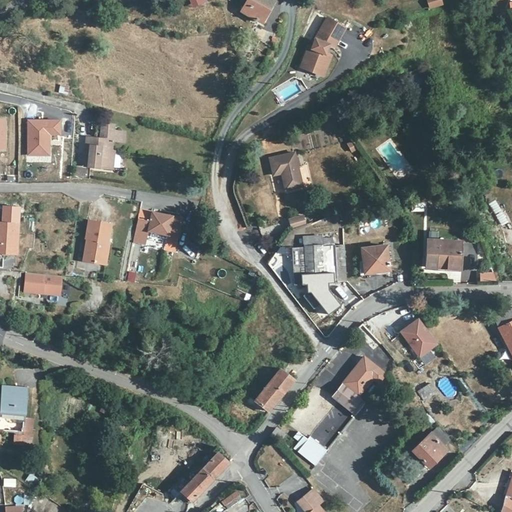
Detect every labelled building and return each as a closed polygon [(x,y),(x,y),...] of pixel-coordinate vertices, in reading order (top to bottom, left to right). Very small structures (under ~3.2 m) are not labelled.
[(188,0),(193,9),(208,2),(207,0),(188,0)] [(246,0),(241,11),(261,22),(272,0),(246,0)] [(427,0),(430,10),(442,6),(440,0),(427,0)] [(345,27),(328,17),(316,39),(312,48),(309,46),(301,66),(317,73),(321,63),(327,65),(331,55),(325,52),(328,45),(334,47),(345,27)] [(242,49),(240,48),(237,53),(242,56),(245,51),(242,49)] [(327,65),(321,63),(317,73),(323,75),(327,65)] [(281,103),(302,91),(297,83),(276,95),(281,103)] [(69,87),(62,85),(59,92),(67,94),(69,87)] [(27,120),(17,119),(16,127),(0,125),(0,141),(31,144),(32,128),(27,128),(27,120)] [(114,124),(102,123),(101,139),(88,137),(86,154),(89,154),(89,166),(110,168),(112,152),(113,141),(124,142),(125,133),(114,132),(114,124)] [(302,187),(295,153),(270,158),(274,175),(282,174),(286,190),(302,187)] [(85,168),(75,168),(75,175),(84,176),(85,168)] [(183,218),(141,210),(137,228),(179,237),(183,218)] [(306,224),(304,216),(290,220),(292,229),(306,224)] [(86,239),(83,261),(108,265),(112,242),(107,242),(111,223),(88,219),(85,238),(86,239)] [(18,223),(0,222),(0,251),(4,252),(17,252),(18,223)] [(35,234),(27,234),(25,248),(30,248),(34,249),(35,234)] [(322,238),(321,235),(299,237),(300,245),(303,244),(303,247),(291,248),(294,285),(306,284),(308,305),(319,305),(318,284),(324,283),(338,282),(335,245),(322,245),(322,238)] [(322,245),(335,245),(335,237),(322,238),(322,245)] [(382,245),(381,237),(365,239),(367,247),(382,245)] [(460,242),(427,239),(425,266),(459,268),(460,242)] [(345,244),(335,245),(338,282),(347,282),(345,244)] [(390,270),(387,245),(382,245),(367,247),(361,248),(365,273),(390,270)] [(209,279),(210,270),(201,269),(200,278),(209,279)] [(61,276),(26,273),(24,292),(43,294),(43,292),(48,292),(48,294),(60,296),(61,276)] [(479,275),(480,283),(496,282),(495,274),(479,275)] [(511,319),(511,307),(492,318),(498,328),(511,319)] [(417,317),(399,331),(419,356),(436,343),(417,317)] [(511,319),(498,328),(511,353),(511,319)] [(380,343),(362,324),(355,330),(373,350),(380,343)] [(385,374),(364,357),(343,383),(359,395),(370,382),(365,377),(368,374),(373,378),(379,383),(385,374)] [(294,380),(280,369),(263,390),(255,383),(249,379),(240,390),(269,411),(294,380)] [(438,393),(431,383),(425,387),(432,397),(438,393)] [(365,403),(342,384),(332,397),(339,401),(355,415),(364,404),(365,403)] [(27,388),(2,385),(1,394),(4,394),(4,398),(1,398),(0,405),(0,414),(11,415),(23,416),(25,416),(25,412),(27,388)] [(432,397),(425,387),(418,391),(424,401),(432,397)] [(324,390),(317,399),(294,428),(299,432),(295,437),(300,441),(294,449),(315,465),(327,450),(311,437),(339,401),(332,397),(324,390)] [(23,416),(11,415),(11,427),(22,428),(23,416)] [(23,445),(30,446),(31,446),(33,419),(25,419),(24,430),(23,434),(23,445)] [(285,435),(276,427),(270,435),(279,441),(285,435)] [(433,434),(430,432),(412,450),(428,466),(446,448),(444,446),(450,439),(439,428),(433,434)] [(23,434),(15,433),(14,444),(23,445),(23,434)] [(228,464),(217,453),(189,483),(181,491),(192,502),(228,464)] [(297,459),(292,464),(299,472),(304,468),(297,459)] [(25,484),(38,487),(40,478),(27,474),(25,484)] [(4,488),(17,486),(16,478),(3,479),(4,488)] [(174,499),(179,494),(181,491),(189,483),(183,478),(168,494),(174,499)] [(511,511),(511,481),(508,497),(505,496),(500,511),(511,511)] [(325,502),(314,489),(308,493),(319,506),(325,502)] [(181,491),(179,494),(190,504),(192,502),(181,491)] [(239,494),(236,491),(223,501),(226,504),(239,494)] [(323,511),(319,506),(308,493),(297,502),(305,511),(323,511)] [(241,497),(239,494),(226,504),(228,507),(241,497)]
